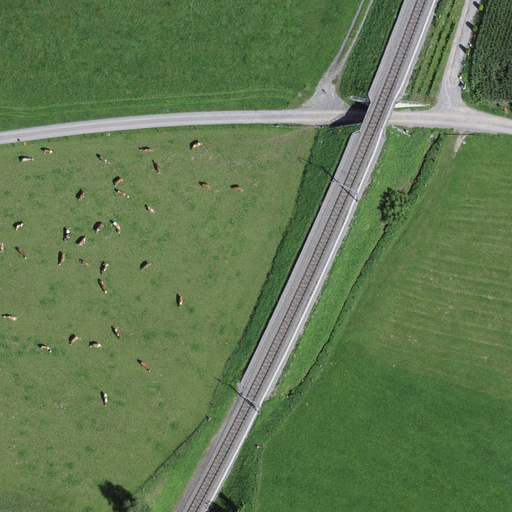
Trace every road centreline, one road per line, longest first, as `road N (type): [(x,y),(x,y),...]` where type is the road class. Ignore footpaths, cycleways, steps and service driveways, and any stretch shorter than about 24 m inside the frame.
road 1 (track): [(0,146),(322,116)]
road 2 (track): [(322,116),(446,116),(511,131)]
road 3 (track): [(365,0),(322,116)]
